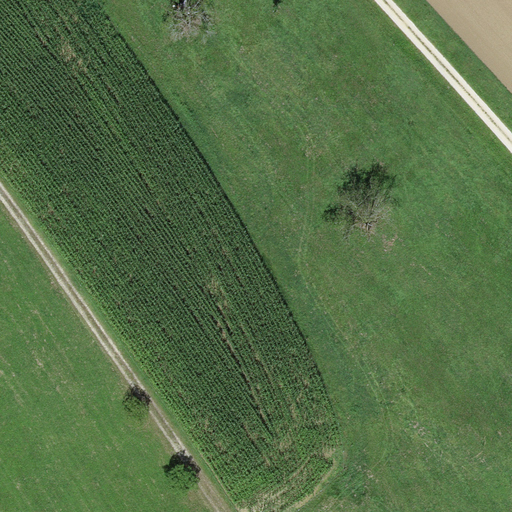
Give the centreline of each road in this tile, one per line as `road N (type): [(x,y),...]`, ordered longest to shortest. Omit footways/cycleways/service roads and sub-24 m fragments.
road 1 (track): [(0,186),(218,511)]
road 2 (track): [(377,0),(511,147)]
